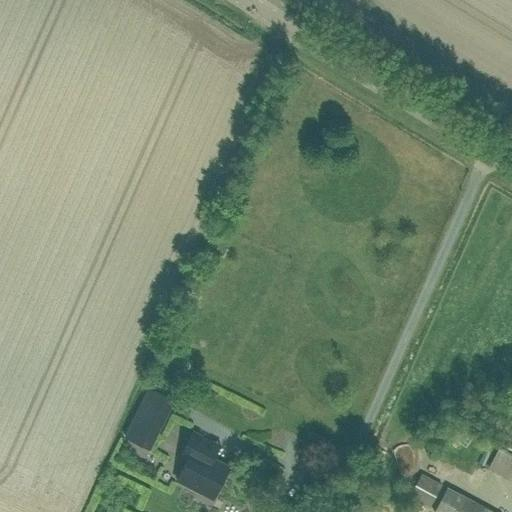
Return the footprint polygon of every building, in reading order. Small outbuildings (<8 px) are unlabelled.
[(182,372),(168,366),(161,380),(176,387),(182,372)] [(175,401),(149,388),(125,438),(150,451),(175,401)] [(219,442),(193,428),(181,452),(186,455),(173,480),(210,499),(226,467),(210,459),(219,442)] [(511,439),(508,437),(502,448),(511,453),(511,439)] [(415,444),(400,447),(404,469),(419,466),(415,444)] [(511,475),(511,455),(498,448),(487,469),(509,481),(511,475)] [(441,486),(420,476),(409,498),(430,509),(441,486)] [(474,511),(478,504),(447,487),(434,511),(474,511)]
